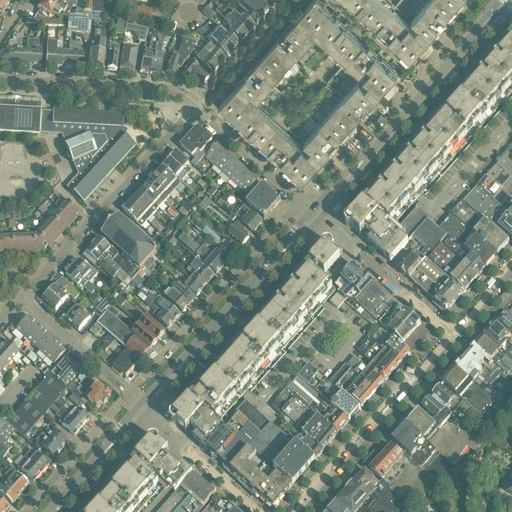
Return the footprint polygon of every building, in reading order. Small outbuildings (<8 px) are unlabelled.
[(0,0),(0,11),(2,13),(8,5),(1,0),(0,0)] [(60,19),(63,14),(43,0),(42,0),(37,8),(51,18),(54,14),(60,19)] [(62,1),(60,0),(43,0),(63,14),(65,15),(69,10),(72,8),(62,1)] [(62,1),(72,8),(73,8),(76,3),(71,0),(60,0),(62,1)] [(85,12),(92,14),(92,10),(93,1),(90,1),(88,0),(86,0),(85,12)] [(242,0),(238,0),(234,5),(256,25),(262,18),(242,0)] [(256,0),(242,0),(262,18),(269,11),(256,0)] [(318,37),(334,18),(313,0),(287,30),(305,47),(312,38),(306,32),(309,29),(318,37)] [(369,22),(385,3),(381,0),(350,0),(348,3),(369,22)] [(400,0),(400,1),(408,8),(411,4),(406,0),(400,0)] [(437,28),(456,7),(447,0),(429,0),(419,12),(437,28)] [(93,1),(92,10),(103,11),(103,8),(104,2),(104,1),(93,1)] [(404,12),(408,8),(400,1),(396,5),(404,12)] [(385,3),(369,22),(389,40),(406,22),(385,3)] [(207,8),(202,13),(209,19),(214,14),(207,8)] [(218,8),(215,11),(226,20),(223,24),(227,27),(228,26),(231,30),(230,32),(241,42),(248,35),(223,12),(218,8)] [(226,8),(223,12),(248,35),(254,27),(243,16),(240,20),(226,8)] [(69,14),(69,21),(83,22),(91,22),(92,14),(85,12),(83,12),(77,9),(75,15),(69,14)] [(410,58),(437,28),(419,12),(411,20),(418,26),(415,30),(406,22),(389,40),(410,58)] [(334,18),(318,37),(339,55),(355,37),(334,18)] [(125,35),(127,21),(119,20),(117,34),(125,35)] [(68,21),(67,27),(68,27),(68,31),(90,33),(91,26),(91,22),(83,22),(69,21),(68,21)] [(139,33),(138,42),(145,43),(147,29),(127,25),(126,31),(139,33)] [(216,35),(233,51),(239,45),(222,29),(216,35)] [(285,69),(305,47),(287,30),(267,53),(285,69)] [(0,64),(13,66),(14,51),(17,46),(17,40),(18,40),(19,35),(16,32),(13,37),(12,41),(10,42),(10,49),(5,49),(0,56),(0,64)] [(160,74),(164,56),(160,55),(164,38),(165,34),(160,33),(158,40),(157,45),(150,74),(160,74)] [(511,35),(509,39),(506,36),(507,35),(506,34),(501,41),(499,42),(510,51),(511,53),(511,35)] [(227,58),(233,51),(216,35),(209,42),(227,58)] [(360,74),(376,55),(355,37),(339,55),(360,74)] [(185,63),(193,51),(194,48),(195,47),(197,44),(181,38),(182,44),(178,54),(173,52),(171,57),(165,73),(176,76),(183,62),(185,63)] [(150,74),(157,45),(158,40),(152,39),(149,52),(145,51),(140,73),(150,74)] [(13,66),(22,66),(24,50),(21,50),(21,46),(22,46),(22,40),(18,40),(17,40),(17,46),(14,51),(13,66)] [(31,67),(33,41),(28,40),(27,46),(28,46),(28,50),(24,50),(22,66),(31,67)] [(100,40),(99,40),(95,40),(94,50),(91,50),(88,69),(97,69),(100,40)] [(105,41),(104,41),(100,40),(97,69),(104,70),(107,52),(103,51),(105,41)] [(39,41),(33,41),(31,67),(41,68),(43,47),(39,47),(39,41)] [(55,68),(57,42),(48,41),(46,68),(55,68)] [(65,69),(66,52),(61,52),(61,48),(62,48),(63,42),(57,42),(55,68),(65,69)] [(74,69),(76,43),(70,42),(69,49),(70,49),(70,53),(66,52),(65,69),(74,69)] [(511,82),(511,53),(510,52),(510,51),(499,42),(493,49),(495,50),(492,53),(491,52),(485,59),(495,68),(496,68),(497,69),(505,76),(511,81),(511,82)] [(76,43),(74,69),(84,70),(85,54),(80,53),(80,49),(81,49),(81,43),(76,43)] [(118,56),(120,45),(110,44),(107,71),(116,72),(118,56)] [(208,44),(203,50),(204,52),(205,52),(208,55),(207,56),(219,67),(226,59),(208,44)] [(138,51),(137,51),(138,48),(123,45),(123,49),(119,71),(134,73),(138,51)] [(200,55),(196,60),(200,63),(201,64),(212,74),(219,67),(207,56),(208,55),(205,52),(204,52),(195,47),(194,48),(193,51),(200,55)] [(247,75),(265,92),(285,69),(267,53),(247,75)] [(376,55),(360,74),(369,82),(365,85),(359,79),(351,88),(370,104),(396,74),(376,55)] [(181,74),(188,80),(191,77),(198,83),(204,83),(212,74),(201,64),(200,63),(196,60),(195,59),(189,65),(189,66),(181,74)] [(499,100),(501,101),(511,88),(511,82),(511,81),(505,76),(497,69),(496,68),(495,68),(485,59),(479,65),(481,67),(478,70),(476,68),(470,75),(481,84),(483,86),(491,92),(496,98),(499,100)] [(258,100),(265,92),(247,75),(220,106),(240,124),(257,106),(248,98),(251,94),(258,100)] [(485,116),(486,118),(501,101),(499,100),(496,98),(491,92),(483,86),(481,84),(470,75),(464,82),(466,83),(463,86),(462,85),(458,88),(456,91),(466,100),(467,101),(468,102),(476,109),(482,114),(485,116)] [(331,110),(350,127),(370,104),(351,88),(331,110)] [(471,133),(472,134),(486,118),(485,116),(482,114),(476,109),(468,102),(467,101),(466,100),(456,91),(450,98),(452,99),(449,102),(447,101),(442,107),(452,116),(452,117),(454,118),(462,125),(468,130),(471,133)] [(9,98),(0,97),(0,133),(39,136),(39,134),(40,111),(41,100),(21,99),(21,100),(19,100),(11,99),(9,99),(9,98)] [(257,106),(240,124),(261,143),(278,124),(257,106)] [(456,149),(457,150),(472,134),(471,133),(468,130),(462,125),(454,118),(452,117),(452,116),(442,107),(436,114),(437,115),(435,118),(433,117),(427,124),(438,133),(439,134),(447,141),(453,146),(456,149)] [(123,114),(53,110),(53,112),(49,112),(48,119),(40,119),(41,115),(41,114),(41,111),(40,111),(39,134),(61,135),(68,151),(67,152),(67,154),(67,157),(69,158),(71,159),(78,175),(66,188),(83,203),(136,145),(122,133),(123,114)] [(330,149),(350,127),(331,110),(312,133),(330,149)] [(282,161),(299,143),(278,124),(261,143),(282,161)] [(442,165),(443,166),(457,150),(456,149),(453,146),(447,141),(439,134),(438,133),(427,124),(421,130),(423,132),(421,134),(420,135),(418,133),(417,135),(413,140),(423,149),(424,149),(425,151),(433,158),(439,163),(442,165)] [(201,154),(204,157),(207,154),(203,150),(205,147),(206,147),(207,145),(209,147),(214,142),(211,141),(212,140),(200,130),(196,130),(186,141),(201,154)] [(303,180),(330,149),(312,133),(304,141),(311,147),(308,151),(299,143),(282,161),(303,180)] [(0,145),(1,145),(2,144),(5,144),(7,143),(9,143),(11,143),(13,143),(16,143),(18,143),(20,143),(22,144),(25,145),(27,146),(30,147),(32,149),(34,150),(36,152),(38,154),(39,156),(50,152),(44,138),(39,138),(39,139),(44,139),(49,151),(40,155),(37,152),(35,150),(32,148),(28,146),(24,144),(20,142),(16,142),(13,142),(9,142),(5,143),(2,144),(0,144),(0,145)] [(427,181),(429,183),(443,166),(442,165),(439,163),(433,158),(425,151),(424,149),(423,149),(413,140),(407,146),(409,148),(406,151),(404,149),(398,156),(409,165),(409,166),(411,167),(419,174),(424,179),(427,181)] [(195,168),(198,164),(204,157),(201,154),(186,141),(181,147),(196,160),(192,164),(195,168)] [(215,166),(226,153),(217,145),(206,158),(215,166)] [(187,176),(188,175),(193,170),(188,165),(189,164),(176,153),(169,160),(187,176)] [(222,173),(234,160),(226,153),(215,166),(222,173)] [(413,198),(414,199),(429,183),(427,181),(424,179),(419,174),(411,167),(409,166),(409,165),(398,156),(392,163),(394,164),(391,167),(390,166),(384,172),(395,181),(395,182),(396,183),(404,190),(410,195),(413,198)] [(506,156),(486,178),(492,184),(495,186),(511,201),(511,199),(511,161),(511,160),(506,156)] [(182,182),(187,176),(169,160),(164,166),(182,182)] [(234,160),(222,173),(230,181),(242,167),(234,160)] [(238,188),(250,175),(242,167),(230,181),(238,188)] [(175,191),(181,185),(176,181),(162,168),(156,174),(171,187),(175,191)] [(61,180),(55,187),(54,187),(55,188),(62,180),(57,169),(45,174),(45,175),(45,178),(44,181),(43,184),(42,187),(41,190),(39,193),(44,197),(44,196),(40,192),(42,190),(43,186),(44,183),(45,181),(45,179),(46,178),(46,174),(56,170),(61,180)] [(399,214),(400,215),(414,199),(413,198),(410,195),(404,190),(396,183),(395,182),(395,181),(384,172),(378,179),(380,180),(377,183),(375,182),(370,188),(380,198),(381,198),(380,198),(396,211),(399,214)] [(54,187),(55,187),(54,183),(55,182),(56,181),(57,180),(57,179),(57,177),(57,176),(56,175),(55,174),(54,174),(52,174),(51,175),(50,175),(50,176),(49,178),(46,178),(45,179),(50,179),(50,177),(51,176),(51,175),(53,175),(54,175),(55,175),(56,176),(57,178),(57,179),(56,180),(55,181),(54,182),(53,182),(54,187)] [(170,197),(175,191),(171,187),(156,174),(151,180),(165,193),(166,193),(170,197)] [(250,175),(238,188),(246,195),(258,182),(250,175)] [(511,201),(495,186),(492,184),(486,178),(463,203),(463,202),(463,203),(509,244),(511,240),(511,201)] [(164,203),(170,197),(166,193),(165,193),(151,180),(146,186),(160,199),(164,203)] [(197,184),(203,189),(206,185),(200,181),(197,184)] [(158,209),(159,208),(163,212),(167,208),(163,204),(164,203),(160,199),(146,186),(140,193),(154,206),(158,209)] [(264,220),(274,209),(274,208),(277,204),(277,199),(262,186),(246,204),(264,220)] [(210,199),(217,191),(213,187),(207,195),(210,199)] [(399,214),(370,188),(358,202),(355,204),(358,202),(359,202),(362,205),(351,217),(349,217),(347,218),(346,220),(345,222),(345,225),(347,227),(349,228),(352,228),(353,230),(354,229),(353,228),(355,226),(361,232),(379,247),(377,249),(376,249),(391,263),(408,243),(408,242),(429,219),(429,218),(428,219),(427,217),(417,208),(399,228),(393,222),(400,215),(399,214)] [(152,216),(158,209),(154,206),(140,193),(134,199),(148,212),(152,216)] [(189,197),(199,206),(202,202),(192,194),(189,197)] [(0,204),(4,206),(9,207),(15,207),(19,206),(25,205),(29,203),(34,200),(40,205),(40,204),(34,199),(33,199),(32,201),(28,202),(25,204),(22,205),(18,206),(14,206),(10,206),(6,206),(2,205),(0,203),(0,204)] [(130,203),(128,206),(143,218),(147,222),(152,216),(148,212),(134,199),(130,203)] [(201,205),(199,207),(205,212),(212,204),(206,199),(201,205)] [(221,200),(217,204),(225,211),(228,206),(221,200)] [(60,210),(73,222),(76,218),(75,217),(79,212),(67,202),(60,210)] [(498,257),(509,244),(463,203),(451,215),(498,257)] [(244,205),(238,212),(241,214),(244,211),(246,213),(249,210),(244,205)] [(128,206),(123,212),(141,228),(147,222),(143,218),(128,206)] [(172,222),(177,226),(183,220),(169,208),(166,210),(175,218),(172,222)] [(185,217),(188,213),(184,209),(182,208),(178,211),(185,217)] [(65,230),(73,222),(60,210),(52,219),(65,230)] [(253,215),(250,212),(241,222),(244,225),(253,233),(262,223),(253,215)] [(498,257),(451,215),(439,230),(446,237),(448,235),(450,237),(465,251),(477,262),(486,270),(498,257)] [(148,238),(146,240),(119,216),(101,236),(113,246),(118,251),(115,254),(114,252),(100,267),(107,274),(105,276),(110,281),(122,292),(132,280),(137,275),(141,270),(140,270),(143,267),(160,248),(148,238)] [(45,227),(58,238),(65,230),(52,219),(45,227)] [(446,237),(439,230),(428,220),(415,235),(434,251),(446,237)] [(172,232),(177,226),(172,222),(167,228),(169,230),(172,232)] [(243,245),(248,238),(247,237),(248,235),(244,231),(245,229),(237,223),(229,232),(243,245)] [(53,244),(58,238),(45,227),(38,235),(54,249),(55,247),(53,244)] [(215,237),(206,229),(202,233),(212,241),(219,248),(216,251),(228,261),(238,250),(226,240),(223,244),(215,237)] [(166,239),(159,232),(153,239),(160,245),(166,239)] [(200,255),(203,251),(204,251),(199,247),(199,246),(195,243),(185,234),(180,240),(198,257),(200,255)] [(52,251),(54,249),(38,235),(34,237),(35,257),(38,257),(37,251),(43,251),(47,247),(52,251)] [(2,238),(3,255),(14,255),(13,237),(2,238)] [(14,255),(24,254),(23,237),(13,237),(14,255)] [(23,237),(24,254),(32,254),(32,258),(35,257),(34,237),(23,237)] [(176,242),(171,237),(164,244),(169,249),(176,242)] [(465,251),(450,237),(443,245),(442,245),(437,251),(435,252),(428,260),(441,271),(444,274),(465,293),(465,292),(466,292),(486,270),(477,262),(465,251)] [(199,246),(203,242),(199,238),(195,243),(199,246)] [(100,267),(114,252),(111,250),(99,239),(86,253),(98,263),(97,265),(100,267)] [(213,254),(208,249),(206,248),(208,246),(203,242),(199,246),(199,247),(204,251),(203,251),(206,253),(207,254),(222,268),(228,261),(216,251),(213,254)] [(308,258),(297,270),(307,280),(312,274),(313,274),(317,269),(323,275),(338,258),(332,252),(334,250),(335,251),(335,250),(334,249),(334,248),(333,246),(332,244),(331,243),(330,243),(329,243),(328,242),(327,242),(326,243),(325,243),(324,244),(323,245),(322,246),(322,247),(322,248),(322,250),(312,261),(308,258),(310,255),(310,254),(308,258)] [(203,251),(200,255),(204,257),(208,261),(205,264),(216,275),(222,268),(207,254),(206,253),(203,251)] [(409,279),(417,270),(425,261),(415,252),(399,270),(409,279)] [(190,267),(209,283),(214,277),(197,262),(195,260),(193,262),(189,266),(190,267)] [(89,283),(97,274),(93,270),(89,266),(86,268),(78,261),(72,268),(89,283)] [(145,268),(148,271),(153,266),(150,262),(149,261),(144,267),(145,268)] [(446,312),(448,312),(449,312),(464,295),(443,276),(438,272),(425,261),(417,270),(419,272),(411,281),(446,312)] [(338,293),(342,297),(345,294),(363,274),(353,266),(341,279),(341,280),(336,286),(341,290),(338,293)] [(194,276),(191,280),(203,290),(209,283),(190,267),(187,270),(194,276)] [(89,283),(72,268),(66,275),(82,290),(84,288),(89,292),(94,287),(89,283)] [(184,279),(180,283),(197,297),(203,290),(191,280),(179,270),(176,273),(184,279)] [(320,303),(326,296),(307,280),(297,270),(290,278),(292,279),(289,282),(288,281),(282,287),(311,313),(320,303)] [(141,271),(137,276),(141,279),(145,274),(141,271)] [(372,283),(363,274),(345,294),(349,298),(348,299),(346,301),(352,301),(355,301),(360,296),(372,283)] [(105,276),(99,282),(104,287),(110,281),(105,276)] [(50,305),(69,284),(62,279),(59,283),(43,300),(50,305)] [(75,300),(80,295),(69,284),(50,305),(56,311),(70,296),(75,300)] [(177,296),(189,306),(194,300),(190,296),(189,295),(183,290),(177,284),(171,291),(177,296)] [(356,303),(352,301),(348,305),(352,308),(357,313),(361,316),(376,329),(378,326),(380,325),(402,345),(412,353),(419,345),(410,336),(388,317),(388,316),(385,313),(388,310),(386,308),(393,301),(374,284),(367,292),(361,298),(356,304),(356,303)] [(296,329),(311,313),(282,287),(276,294),(278,295),(275,298),(273,297),(267,304),(296,329)] [(174,299),(171,303),(183,313),(189,306),(177,296),(171,291),(170,290),(167,293),(174,299)] [(120,309),(129,298),(122,292),(113,303),(120,309)] [(335,296),(330,303),(338,310),(345,301),(344,300),(342,298),(342,297),(338,293),(338,294),(335,296)] [(174,323),(181,315),(169,305),(168,305),(159,297),(157,299),(151,295),(148,298),(174,323)] [(152,309),(155,312),(153,315),(169,329),(174,323),(148,298),(144,303),(152,309)] [(104,310),(105,311),(112,304),(106,299),(100,306),(104,310)] [(88,310),(90,309),(89,308),(91,305),(85,300),(82,304),(66,321),(72,326),(88,309),(88,310)] [(419,345),(427,336),(427,332),(421,327),(421,326),(393,301),(386,308),(388,310),(385,313),(388,316),(388,317),(410,336),(419,345)] [(282,346),(296,329),(267,304),(261,310),(263,312),(260,315),(259,313),(253,320),(282,346)] [(98,311),(91,305),(89,308),(90,309),(88,310),(88,309),(72,326),(79,332),(94,315),(98,311)] [(111,308),(107,312),(116,319),(119,315),(111,308)] [(136,337),(133,334),(116,319),(107,312),(97,324),(110,335),(116,340),(125,349),(140,362),(151,350),(136,337)] [(511,316),(507,313),(504,314),(496,322),(511,335),(511,316)] [(24,337),(36,323),(28,316),(16,330),(24,337)] [(157,342),(164,334),(146,318),(139,326),(157,342)] [(267,362),(282,346),(253,320),(247,326),(249,328),(246,331),(244,329),(239,336),(267,362)] [(511,335),(496,322),(485,335),(485,338),(491,343),(490,344),(506,358),(511,363),(511,335)] [(31,344),(43,331),(35,324),(36,324),(36,323),(24,337),(31,344)] [(151,350),(157,342),(139,326),(133,334),(136,337),(151,350)] [(346,366),(330,384),(360,411),(388,379),(410,355),(383,330),(380,330),(373,338),(375,340),(373,342),(369,339),(357,352),(372,366),(369,369),(355,357),(347,367),(346,366)] [(43,331),(31,344),(38,351),(50,338),(43,331)] [(108,348),(116,340),(110,335),(103,344),(104,345),(108,348)] [(253,378),(267,362),(239,336),(233,343),(235,344),(232,347),(230,346),(224,352),(253,378)] [(46,358),(58,345),(50,338),(38,351),(46,358)] [(511,380),(511,363),(506,358),(490,344),(484,340),(482,338),(475,347),(474,347),(474,348),(507,377),(511,380)] [(0,348),(0,349),(12,361),(19,353),(6,341),(0,348)] [(58,345),(46,358),(54,365),(66,352),(58,345)] [(468,354),(497,380),(500,376),(504,380),(507,377),(474,348),(468,354)] [(0,363),(5,369),(12,361),(0,349),(0,363)] [(118,357),(133,370),(140,362),(125,349),(118,357)] [(245,387),(253,378),(224,352),(218,359),(220,361),(218,363),(216,362),(210,369),(239,394),(245,387)] [(491,386),(497,380),(468,354),(461,362),(489,386),(490,387),(491,386)] [(126,378),(133,370),(118,357),(111,365),(126,378)] [(67,389),(72,383),(70,382),(79,371),(71,364),(64,358),(50,374),(67,389)] [(461,362),(456,368),(456,369),(474,384),(483,392),(482,393),(494,402),(494,403),(498,406),(504,399),(494,390),(490,387),(489,386),(461,362)] [(298,378),(349,423),(360,411),(330,384),(309,365),(298,378)] [(195,385),(224,411),(239,394),(210,369),(204,375),(206,377),(203,380),(201,378),(195,385)] [(443,384),(458,396),(460,398),(461,399),(465,402),(482,417),(494,403),(494,402),(482,393),(483,392),(474,384),(456,369),(443,384)] [(39,388),(55,402),(66,389),(50,374),(39,388)] [(339,435),(349,423),(298,378),(287,390),(339,435)] [(72,383),(67,389),(70,391),(76,397),(86,405),(88,402),(95,408),(96,408),(97,408),(100,405),(99,404),(102,401),(103,402),(110,395),(97,384),(90,391),(92,393),(85,400),(79,394),(79,393),(76,390),(77,389),(72,383)] [(443,384),(431,398),(432,399),(452,416),(453,416),(465,402),(461,399),(460,398),(458,396),(443,384)] [(218,418),(224,411),(195,385),(184,398),(181,400),(181,401),(184,398),(187,401),(177,413),(175,413),(173,415),(171,416),(171,419),(171,421),(173,423),(175,425),(178,425),(188,434),(191,430),(198,436),(195,440),(207,451),(208,450),(225,431),(222,428),(224,425),(217,419),(218,418)] [(55,402),(39,388),(28,401),(27,400),(7,423),(17,432),(24,438),(30,432),(34,427),(38,422),(49,409),(55,402)] [(287,421),(323,453),(339,435),(287,390),(272,408),(287,421)] [(78,408),(80,406),(82,403),(73,395),(69,399),(78,408)] [(449,420),(453,416),(452,416),(432,399),(424,408),(436,419),(432,424),(441,431),(442,429),(449,420)] [(271,423),(246,401),(224,425),(222,428),(225,431),(240,414),(251,423),(263,433),(271,423)] [(61,409),(62,408),(55,402),(49,409),(55,415),(61,420),(59,421),(62,424),(62,425),(74,436),(81,428),(61,409)] [(61,409),(81,428),(88,420),(81,414),(82,413),(79,410),(77,410),(76,409),(74,411),(70,408),(65,404),(62,408),(61,409)] [(435,451),(453,468),(467,448),(477,455),(485,446),(456,420),(453,416),(449,420),(453,424),(453,425),(450,422),(443,430),(442,429),(441,431),(432,424),(419,412),(418,412),(419,413),(409,427),(407,425),(406,426),(431,448),(435,451)] [(498,432),(511,418),(506,413),(492,428),(498,432)] [(208,450),(219,460),(250,425),(251,423),(240,414),(225,431),(208,450)] [(470,424),(483,437),(491,429),(492,428),(481,418),(478,415),(474,420),(470,424)] [(315,462),(323,453),(287,421),(279,430),(315,462)] [(0,431),(0,436),(7,443),(17,432),(7,423),(4,426),(0,431)] [(250,425),(219,460),(230,469),(230,470),(266,503),(273,510),(280,502),(292,488),(249,449),(263,433),(251,423),(250,425)] [(315,462),(279,430),(271,423),(263,433),(249,449),(292,488),(315,462)] [(427,473),(438,482),(446,489),(459,474),(453,468),(435,451),(431,448),(406,426),(392,442),(394,444),(413,461),(422,469),(427,473)] [(51,433),(47,430),(42,435),(46,438),(60,451),(67,443),(62,439),(63,438),(62,436),(61,437),(53,430),(51,433)] [(12,448),(7,443),(0,436),(0,456),(2,459),(12,448)] [(53,459),(60,451),(46,438),(39,446),(53,459)] [(176,494),(193,475),(193,474),(189,470),(176,459),(174,462),(170,458),(158,448),(160,446),(161,446),(160,445),(160,442),(159,440),(157,439),(154,438),(152,439),(150,440),(148,443),(148,445),(138,457),(162,479),(161,481),(168,487),(171,490),(176,494)] [(508,444),(497,439),(494,445),(505,450),(508,444)] [(394,491),(407,503),(409,501),(416,507),(438,482),(427,473),(422,469),(413,461),(394,444),(392,447),(389,445),(368,469),(382,481),(394,491)] [(162,479),(138,457),(135,454),(137,450),(136,450),(134,454),(124,465),(152,491),(161,481),(162,479)] [(40,474),(48,465),(31,451),(24,459),(40,474)] [(14,463),(18,466),(22,470),(21,471),(33,481),(40,474),(24,459),(21,456),(14,463)] [(475,457),(467,471),(477,477),(486,463),(475,457)] [(136,508),(152,491),(124,465),(117,473),(118,475),(116,478),(114,477),(108,483),(136,508)] [(20,495),(28,486),(11,471),(6,477),(10,480),(7,483),(20,495)] [(398,511),(407,503),(394,491),(382,481),(378,484),(365,472),(354,485),(353,485),(347,491),(347,492),(338,502),(348,511),(398,511)] [(203,483),(193,475),(176,494),(159,511),(177,511),(182,507),(186,502),(203,483)] [(0,494),(12,504),(20,495),(7,483),(3,487),(0,484),(0,494)] [(108,511),(132,511),(136,508),(108,483),(102,490),(104,491),(101,494),(100,493),(94,499),(108,511)] [(199,511),(215,494),(203,483),(186,502),(182,507),(177,511),(199,511)] [(485,498),(493,504),(498,498),(490,492),(485,498)] [(238,511),(219,495),(213,503),(222,511),(238,511)] [(500,495),(500,510),(508,510),(508,500),(500,495)] [(108,511),(94,499),(88,506),(90,507),(87,510),(85,509),(82,511),(108,511)] [(222,511),(213,503),(205,511),(222,511)] [(345,511),(337,504),(336,504),(336,503),(327,511),(345,511)]
